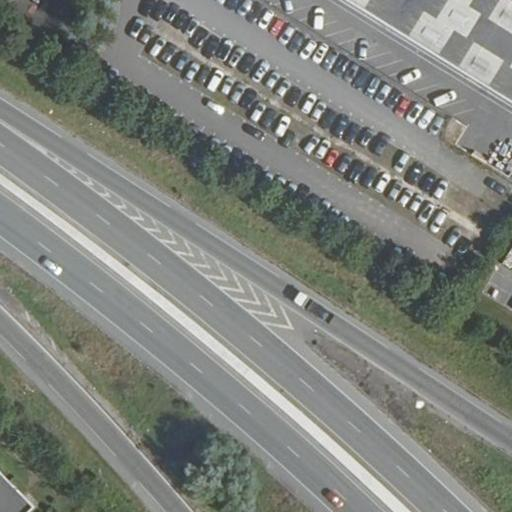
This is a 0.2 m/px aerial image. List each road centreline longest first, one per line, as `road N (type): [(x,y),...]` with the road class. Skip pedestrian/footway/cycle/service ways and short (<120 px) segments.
road 1 (unknown): [(127,0),(136,62),(436,245),(446,243),(475,201),(473,174),(193,0)]
road 2 (primary): [(511,440),(0,114)]
road 3 (primary): [(443,511),(242,323),(0,139)]
road 4 (primary): [(0,216),(343,511)]
road 5 (primary): [(0,332),(178,511)]
